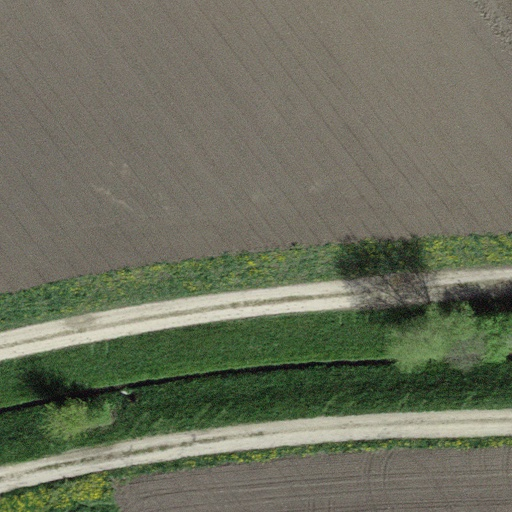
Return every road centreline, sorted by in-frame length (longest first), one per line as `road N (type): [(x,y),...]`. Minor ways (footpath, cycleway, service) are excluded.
road 1 (track): [(0,346),(352,289),(511,283)]
road 2 (track): [(0,481),(310,430),(511,424)]
